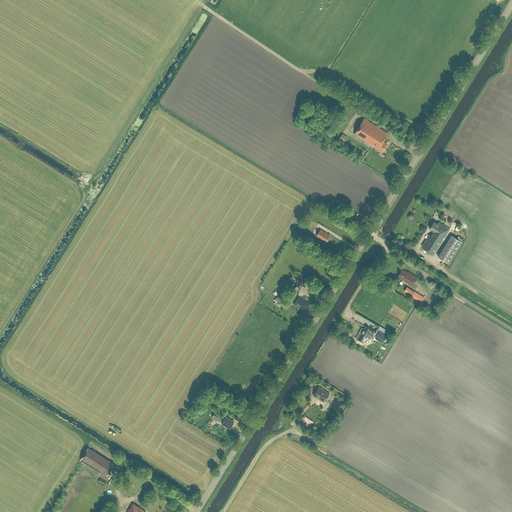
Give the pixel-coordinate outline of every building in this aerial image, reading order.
[(383,151),(387,144),(383,141),(388,133),(364,118),(354,134),(374,146),(383,151)] [(437,224),(434,221),(430,229),(434,231),(432,235),(430,234),(422,246),(434,254),(450,229),(438,222),(437,224)] [(301,238),(305,231),(299,227),(295,235),(301,238)] [(327,241),(330,235),(321,230),(317,236),(323,239),(323,238),(327,241)] [(449,263),(462,242),(451,235),(438,257),(449,263)] [(407,272),(402,269),(398,276),(403,279),(403,280),(412,286),(418,277),(408,271),(407,272)] [(303,285),(306,280),(298,275),(295,280),(303,285)] [(298,293),(303,285),(297,282),(293,290),(298,293)] [(407,286),(404,292),(411,296),(414,291),(407,286)] [(305,311),(309,303),(299,297),(294,304),(305,311)] [(375,331),(366,326),(363,330),(362,329),(360,332),(371,339),(375,331)] [(378,329),(374,335),(384,341),(388,335),(378,329)] [(324,403),(330,394),(319,386),(313,395),(319,399),(324,403)] [(225,417),(216,411),(212,417),(221,423),(229,428),(233,421),(226,417),(225,417)] [(107,476),(115,464),(89,447),(80,460),(107,476)]
